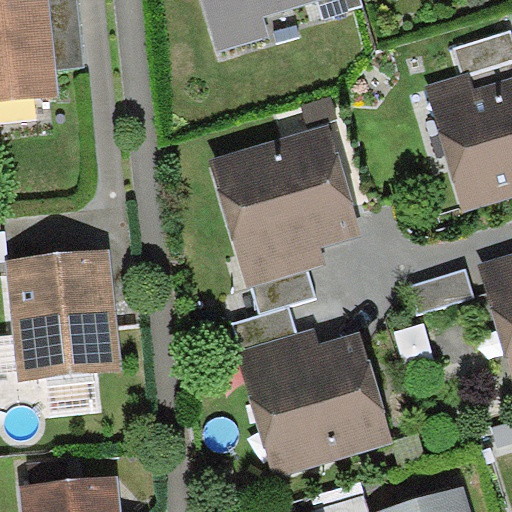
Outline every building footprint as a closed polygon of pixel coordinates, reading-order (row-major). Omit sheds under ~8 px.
[(55,71),(84,68),(77,0),(0,0),(0,105),(58,100),(55,71)] [(263,20),(324,1),(323,0),(203,0),(219,54),(269,38),(263,20)] [(362,0),(323,0),(324,1),(328,18),(365,7),(362,0)] [(511,37),(511,34),(457,50),(465,78),(471,76),(511,64),(511,37)] [(465,78),(428,88),(466,215),(511,200),(511,82),(475,94),(471,76),(465,78)] [(331,134),(217,167),(260,317),(289,308),(315,300),(306,270),(324,265),(320,249),(361,237),(331,134)] [(7,232),(0,233),(0,263),(9,263),(7,232)] [(7,265),(19,385),(124,374),(112,254),(72,258),(7,265)] [(511,262),(483,271),(511,366),(511,262)] [(469,272),(411,289),(419,315),(476,298),(469,272)] [(260,317),(235,326),(243,353),(297,336),(289,308),(260,317)] [(236,354),(274,481),(392,447),(358,333),(316,346),(312,331),(297,336),(243,353),(236,354)] [(121,511),(119,481),(22,490),(24,511),(121,511)] [(318,511),(368,511),(361,484),(315,497),(318,511)] [(469,511),(463,492),(394,511),(469,511)]
